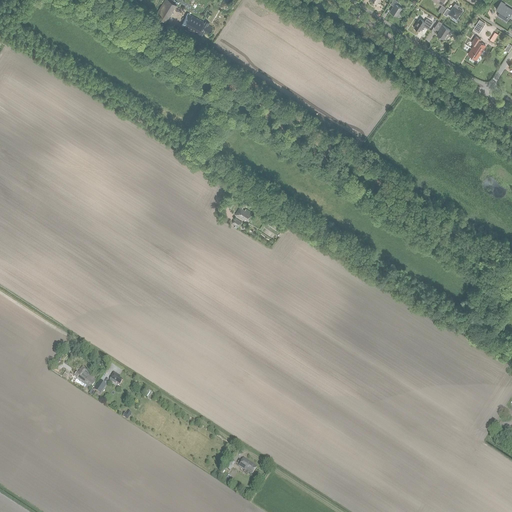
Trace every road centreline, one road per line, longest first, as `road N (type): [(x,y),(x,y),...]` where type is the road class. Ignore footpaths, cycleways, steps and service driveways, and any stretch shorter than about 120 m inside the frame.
road 1 (track): [(511,273),(239,97)]
road 2 (tertiary): [(486,93),(333,0)]
road 3 (track): [(239,97),(89,0)]
road 4 (residential): [(490,87),(350,0)]
road 5 (track): [(0,291),(118,368)]
